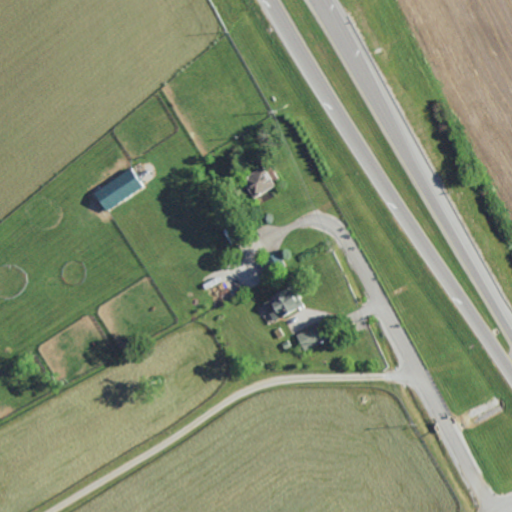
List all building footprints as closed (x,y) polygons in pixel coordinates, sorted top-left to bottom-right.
[(258,201),(256,197),(253,192),(243,198),(240,200),(233,188),(272,165),(282,181),(278,184),(280,187),(258,201)] [(110,212),(97,193),(132,169),(134,168),(137,172),(147,187),(110,212)] [(220,196),(218,191),(225,188),(227,193),(220,196)] [(241,252),(235,242),(249,234),(251,239),(254,242),(254,244),(241,252)] [(277,274),(275,272),(267,259),(268,258),(279,251),(279,252),(289,266),(277,274)] [(332,319),(328,313),(320,301),(319,300),(348,281),(352,287),(353,289),(360,300),(332,319)] [(310,309),(300,288),(269,303),(279,323),(310,309)] [(306,349),(298,334),(321,322),(322,325),(328,335),(329,337),(306,349)] [(280,337),(275,330),(280,326),(286,334),(280,337)] [(286,348),(283,343),(289,339),(293,344),(286,348)]
